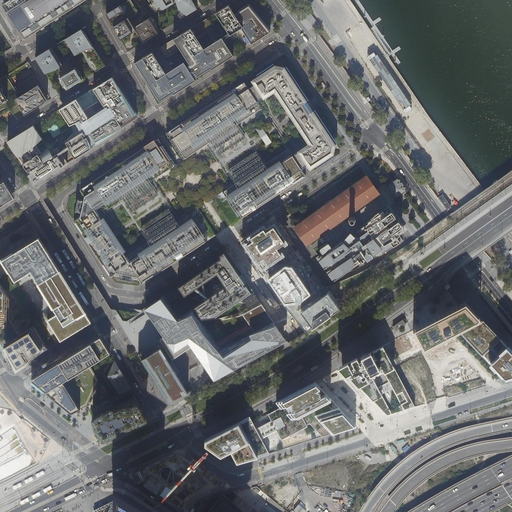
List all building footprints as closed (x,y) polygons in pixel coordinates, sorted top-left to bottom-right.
[(9,9),(23,0),(10,0),(6,3),(9,9)] [(27,0),(7,13),(20,32),(22,35),(23,37),(24,39),(27,38),(72,8),(76,6),(79,4),(84,0),(27,0)] [(140,14),(131,0),(128,0),(120,5),(112,10),(107,13),(109,17),(118,34),(124,45),(128,52),(151,38),(158,33),(149,18),(134,27),(130,20),(140,14)] [(148,0),(151,4),(151,3),(154,6),(157,5),(161,11),(174,3),(172,0),(175,0),(180,9),(179,10),(180,13),(179,13),(182,18),(193,12),(197,9),(191,0),(148,0)] [(235,0),(217,12),(215,13),(229,35),(232,34),(240,28),(251,44),(252,43),(267,34),(269,32),(266,27),(259,19),(250,8),(243,0),(235,0)] [(209,17),(195,26),(181,34),(177,37),(173,39),(159,48),(155,50),(152,52),(143,57),(140,59),(135,62),(134,63),(136,66),(143,78),(145,82),(147,85),(154,99),(158,105),(174,94),(175,93),(195,80),(214,67),(231,57),(233,55),(222,37),(209,17)] [(73,35),(56,45),(69,60),(72,58),(76,55),(83,51),(90,66),(96,71),(106,65),(103,60),(93,46),(84,32),(82,29),(73,35)] [(337,44),(332,38),(326,42),(330,48),(337,44)] [(63,64),(52,47),(42,54),(36,57),(40,63),(46,73),(58,70),(63,64)] [(274,66),(252,81),(254,84),(263,98),(277,88),(289,106),(286,107),(298,126),(301,124),(312,142),(298,151),(309,168),(312,167),(332,153),(334,152),(335,144),(330,136),(324,126),(315,112),(313,110),(310,105),(307,101),(298,87),(289,73),(284,67),(276,65),(274,66)] [(346,72),(341,66),(336,70),(340,76),(346,72)] [(70,72),(64,76),(67,81),(68,83),(69,84),(70,84),(74,82),(73,81),(74,81),(75,81),(78,79),(75,74),(77,73),(75,71),(75,70),(74,71),(71,73),(70,72)] [(0,110),(7,106),(14,117),(16,116),(17,118),(18,119),(35,109),(34,107),(36,106),(37,105),(38,107),(47,101),(48,101),(46,97),(45,96),(44,94),(47,92),(39,79),(36,75),(29,79),(17,86),(13,88),(6,76),(0,79),(0,110)] [(21,133),(7,141),(10,147),(16,155),(20,162),(23,165),(26,165),(29,170),(31,173),(27,175),(29,178),(34,185),(39,181),(48,176),(59,169),(67,163),(59,152),(68,146),(69,148),(67,150),(69,153),(71,151),(75,157),(77,156),(81,154),(88,150),(92,147),(91,146),(94,145),(94,146),(110,135),(123,127),(139,117),(136,111),(126,94),(117,78),(115,75),(107,79),(75,100),(74,101),(74,102),(71,103),(68,104),(70,107),(69,108),(71,110),(66,113),(63,108),(58,111),(58,110),(56,112),(53,113),(54,114),(56,114),(61,115),(63,117),(69,126),(70,125),(74,135),(72,136),(72,137),(67,143),(63,146),(57,149),(51,152),(52,153),(51,153),(47,147),(33,125),(21,133)] [(183,122),(168,132),(171,138),(185,159),(203,147),(210,142),(218,155),(244,137),(236,125),(261,108),(248,89),(247,87),(244,82),(228,93),(183,122)] [(81,190),(80,190),(84,197),(82,208),(80,217),(73,221),(92,249),(111,277),(117,273),(137,277),(141,284),(161,271),(184,256),(204,242),(199,235),(187,216),(180,220),(174,224),(166,212),(139,229),(148,242),(124,258),(97,217),(121,201),(129,214),(156,196),(147,184),(154,179),(173,167),(160,148),(155,141),(151,143),(102,176),(81,190)] [(300,168),(288,149),(263,165),(254,153),(228,170),(236,183),(230,187),(224,191),(236,210),(241,218),(242,217),(247,214),(305,176),(303,172),(300,168)] [(352,222),(352,221),(354,220),(354,219),(354,218),(354,217),(353,216),(352,215),(351,214),(350,214),(348,214),(347,215),(345,213),(376,188),(365,173),(356,180),(343,190),(316,209),(296,224),(293,226),(304,242),(317,232),(318,233),(319,233),(321,236),(324,240),(325,242),(318,247),(319,247),(318,248),(319,248),(318,249),(321,252),(321,251),(322,252),(322,251),(322,252),(315,257),(332,281),(372,252),(376,257),(397,243),(402,239),(399,236),(398,234),(395,236),(393,233),(401,227),(387,208),(381,213),(381,212),(378,214),(379,214),(358,230),(356,227),(362,223),(358,218),(353,222),(352,222)] [(386,185),(395,197),(406,190),(398,177),(386,185)] [(0,206),(1,206),(8,202),(14,198),(3,179),(0,181),(0,206)] [(447,201),(443,194),(439,197),(447,209),(451,207),(451,206),(447,201)] [(46,244),(49,242),(43,232),(40,233),(46,244)] [(39,237),(18,250),(2,260),(6,267),(9,272),(10,273),(15,281),(31,271),(57,314),(47,319),(60,341),(63,339),(71,334),(80,329),(85,326),(91,322),(88,316),(84,311),(66,280),(65,280),(45,247),(39,237)] [(182,283),(178,285),(182,292),(202,319),(220,316),(240,302),(256,292),(242,274),(240,275),(230,260),(226,254),(220,258),(216,261),(215,260),(203,268),(182,283)] [(144,309),(143,310),(146,316),(152,325),(155,330),(160,339),(172,359),(192,346),(204,364),(209,371),(215,379),(238,368),(266,352),(268,351),(279,344),(287,340),(285,337),(285,336),(265,302),(263,304),(250,310),(246,313),(252,323),(218,341),(203,321),(202,319),(182,292),(178,285),(174,288),(161,297),(144,309)] [(0,341),(0,342),(3,347),(16,368),(42,352),(48,349),(35,328),(30,331),(20,337),(9,318),(9,300),(6,296),(5,293),(3,291),(2,289),(0,287),(0,286),(0,341)] [(256,292),(240,302),(245,303),(250,310),(263,304),(258,294),(256,292)] [(425,323),(418,327),(431,343),(453,334),(460,330),(481,320),(465,302),(425,323)] [(511,352),(481,320),(460,330),(504,377),(511,374),(511,352)] [(105,344),(100,337),(90,343),(77,351),(59,362),(69,378),(90,365),(100,359),(110,353),(105,344)] [(172,359),(160,339),(138,354),(165,398),(168,402),(188,392),(180,379),(169,361),(172,359)] [(387,415),(415,406),(407,391),(383,346),(360,358),(352,362),(343,367),(387,415)] [(122,372),(115,360),(108,376),(118,392),(124,389),(130,385),(122,372)] [(69,378),(59,362),(46,370),(31,379),(39,386),(49,394),(72,413),(79,410),(87,406),(99,380),(90,365),(69,378)] [(356,425),(315,382),(277,402),(282,407),(269,414),(272,420),(257,428),(250,416),(240,422),(258,457),(356,425)] [(139,413),(137,408),(126,413),(122,405),(115,408),(121,419),(115,421),(110,411),(104,414),(104,415),(94,420),(102,437),(109,433),(110,435),(122,428),(134,423),(134,421),(142,417),(139,413)] [(258,457),(240,422),(206,439),(205,444),(221,455),(233,450),(240,462),(258,457)] [(240,511),(223,497),(211,511),(240,511)] [(138,511),(124,503),(94,511),(138,511)]
